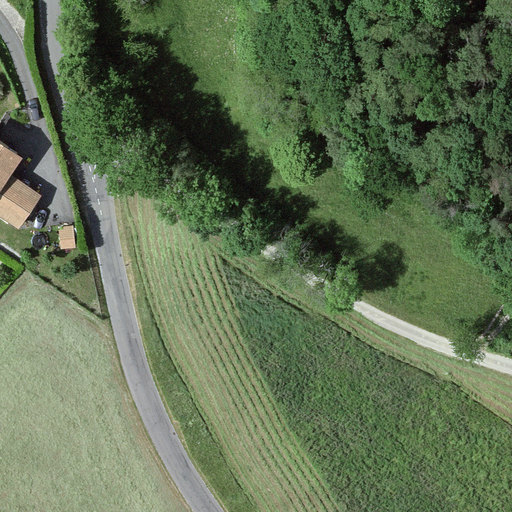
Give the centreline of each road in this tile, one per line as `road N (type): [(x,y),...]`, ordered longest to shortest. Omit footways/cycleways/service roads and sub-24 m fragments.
road 1 (tertiary): [(51,0),(55,48),(138,374),(211,511)]
road 2 (track): [(84,150),(138,163),(406,330),(457,349)]
